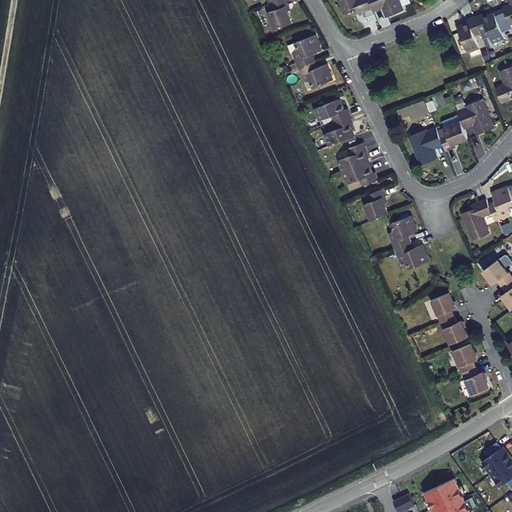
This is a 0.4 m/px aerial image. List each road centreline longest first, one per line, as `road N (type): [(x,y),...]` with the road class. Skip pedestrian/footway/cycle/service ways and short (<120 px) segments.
road 1 (residential): [(344,52),(406,176),(422,192),(438,193)]
road 2 (residential): [(456,0),(344,52)]
